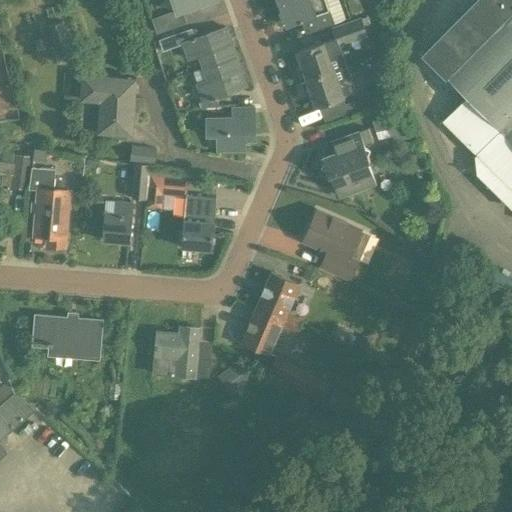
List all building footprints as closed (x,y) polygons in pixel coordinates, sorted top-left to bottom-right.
[(172,0),(176,10),(151,19),(157,33),(186,22),(182,10),(211,0),(172,0)] [(278,0),(287,24),(301,19),(306,33),(334,23),(326,0),(278,0)] [(361,9),(358,0),(348,0),(352,12),(361,9)] [(511,0),(475,0),(424,53),(466,95),(441,120),(475,154),(474,155),(476,173),(511,209),(511,0)] [(71,43),(63,20),(48,26),(56,49),(71,43)] [(227,27),(193,39),(189,27),(158,38),(162,49),(181,43),(187,60),(199,57),(203,68),(237,56),(227,27)] [(337,37),(325,41),(296,51),(301,67),(296,69),(300,81),(346,65),(337,37)] [(203,68),(207,79),(195,83),(202,102),(199,103),(200,107),(219,106),(215,96),(247,85),(237,56),(203,68)] [(346,65),(300,81),(304,92),(309,91),(315,106),(344,96),(356,92),(346,65)] [(132,136),(136,78),(82,74),(80,100),(99,102),(97,133),(132,136)] [(357,99),(344,103),(348,115),(360,110),(357,99)] [(206,116),(206,134),(217,134),(217,150),(245,149),(245,133),(255,133),(254,106),(233,106),(233,116),(206,116)] [(390,107),(369,113),(376,131),(387,129),(396,143),(407,137),(390,107)] [(320,158),(322,163),(319,168),(324,170),(326,176),(330,174),(338,197),(372,185),(364,163),(368,161),(362,145),(373,141),(368,129),(358,132),(346,136),(348,144),(346,149),(320,158)] [(156,149),(132,145),(130,159),(154,163),(156,149)] [(46,164),(47,148),(33,148),(33,164),(46,164)] [(26,189),(30,156),(2,153),(1,161),(0,160),(0,173),(3,173),(1,184),(11,185),(11,187),(26,189)] [(134,163),(132,197),(147,198),(149,164),(134,163)] [(69,191),(53,190),(55,169),(31,167),(29,189),(38,190),(34,234),(47,235),(47,244),(65,246),(69,191)] [(199,195),(186,194),(185,208),(199,209),(199,195)] [(105,199),(104,212),(101,239),(130,242),(133,201),(105,199)] [(371,233),(361,229),(317,210),(304,240),(326,250),(318,267),(350,281),(371,233)] [(182,246),(211,249),(213,222),(184,219),(182,246)] [(318,271),(311,285),(329,293),(336,278),(318,271)] [(302,319),(287,313),(300,284),(271,272),(256,307),(299,325),(302,319)] [(299,325),(256,307),(241,342),(270,354),(282,326),(297,332),(299,325)] [(35,314),(33,343),(49,344),(49,352),(99,356),(102,320),(35,314)] [(212,341),(198,340),(199,328),(180,326),(179,333),(157,331),(153,373),(195,376),(195,375),(209,376),(212,341)] [(294,384),(303,369),(279,355),(270,370),(294,384)] [(231,393),(253,377),(240,359),(218,375),(231,393)] [(0,439),(33,411),(37,407),(22,397),(15,392),(0,404),(0,439)]
